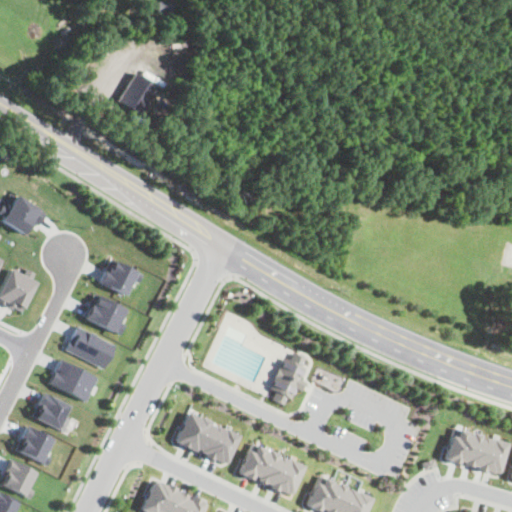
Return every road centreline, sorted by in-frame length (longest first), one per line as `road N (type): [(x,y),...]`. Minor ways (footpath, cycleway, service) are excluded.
road 1 (tertiary): [(0,104),(332,307),(511,381)]
road 2 (residential): [(123,443),(273,511),(418,507),(428,491),(462,484),(511,498)]
road 3 (residential): [(221,242),(86,511)]
road 4 (residential): [(66,253),(65,280),(0,410)]
